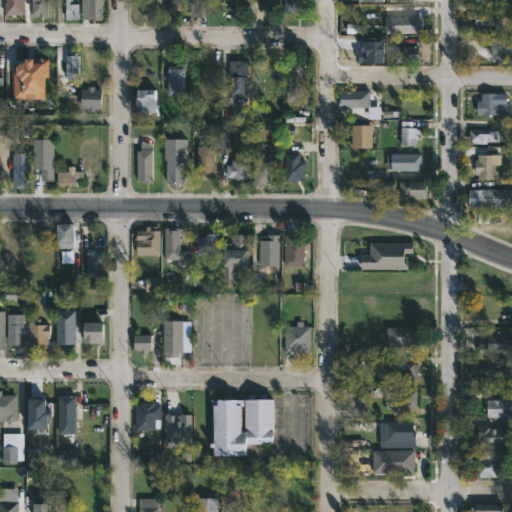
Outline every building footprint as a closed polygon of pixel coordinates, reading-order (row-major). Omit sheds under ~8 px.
[(23,0),(3,0),(3,16),(23,16),(23,0)] [(48,0),(48,11),(50,13),(48,19),(42,19),(42,17),(38,17),(38,16),(32,16),(32,0),(48,0)] [(79,19),(80,3),(72,2),(72,0),(64,0),(64,19),(79,19)] [(95,19),(88,19),(88,0),(101,0),(102,16),(95,16),(95,19)] [(205,0),(206,17),(197,17),(196,0),(205,0)] [(307,0),(307,11),(284,10),(283,0),(307,0)] [(489,31),(475,31),(475,13),(498,13),(498,25),(489,27),(489,31)] [(419,16),(423,16),(424,32),(401,34),(400,28),(396,28),(396,18),(400,18),(400,16),(419,16)] [(511,37),(511,54),(491,54),(491,37),(511,37)] [(420,45),(421,62),(394,62),(394,46),(420,45)] [(77,52),(77,55),(79,55),(79,78),(65,78),(65,55),(72,55),(72,52),(77,52)] [(33,57),(33,62),(39,62),(39,58),(48,58),(48,76),(44,76),(44,98),(34,98),(34,93),(25,94),(25,98),(13,98),(13,64),(24,62),(24,57),(33,57)] [(248,61),(246,96),(228,96),(229,60),(248,61)] [(280,62),(280,76),(256,76),(256,74),(254,74),(255,62),(256,61),(280,62)] [(295,101),(286,101),(286,90),(288,90),(287,63),(304,62),(305,101),(295,101)] [(177,66),(177,67),(185,67),(185,95),(166,95),(166,66),(177,66)] [(83,88),(83,107),(105,107),(105,88),(83,88)] [(155,89),(156,113),(136,113),(135,97),(137,97),(137,89),(155,89)] [(359,108),(338,107),(338,98),(340,98),(341,90),(367,90),(367,96),(361,96),(361,108),(359,108)] [(507,104),(507,109),(503,109),(503,104),(497,104),(497,109),(499,109),(499,115),(477,115),(477,100),(482,100),(482,93),(507,93),(507,104)] [(362,147),(352,148),(351,125),(372,125),(372,147),(362,147)] [(420,129),(418,139),(416,139),(415,145),(400,145),(401,130),(399,130),(399,127),(417,127),(417,129),(420,129)] [(497,136),(496,144),(469,143),(470,129),(491,129),(490,136),(497,136)] [(32,138),(53,138),(53,180),(40,180),(40,167),(32,167),(32,138)] [(184,161),(184,183),(178,183),(178,188),(170,188),(170,183),(165,183),(165,160),(162,160),(163,138),(187,138),(187,161),(184,161)] [(152,144),(152,182),(139,182),(139,180),(136,180),(136,151),(140,151),(141,141),(152,144)] [(209,175),(209,177),(200,177),(200,175),(199,175),(198,146),(214,146),(215,175),(209,175)] [(28,150),(28,188),(13,188),(12,153),(14,153),(14,150),(28,150)] [(299,151),(300,160),(304,159),(307,162),(307,167),(306,170),(303,170),(304,181),(285,181),(284,152),(299,151)] [(421,165),(421,171),(392,170),(392,169),(386,168),(386,154),(422,153),(421,165)] [(495,161),(495,170),(498,170),(498,179),(479,178),(479,172),(478,172),(478,174),(471,174),(472,166),(475,166),(475,160),(478,160),(478,154),(501,155),(501,161),(495,161)] [(238,159),(238,160),(250,160),(250,174),(247,174),(247,178),(227,177),(227,165),(232,165),(232,158),(238,159)] [(259,184),(253,184),(253,162),(272,162),(272,183),(259,184)] [(75,165),(75,171),(83,171),(83,179),(76,179),(76,186),(69,186),(69,188),(57,186),(57,171),(68,171),(68,166),(75,165)] [(385,189),(385,198),(377,198),(377,194),(370,194),(370,181),(395,181),(395,189),(385,189)] [(426,197),(399,197),(399,181),(426,181),(426,197)] [(510,208),(468,209),(468,189),(510,188),(510,208)] [(74,243),(58,243),(57,224),(74,224),(74,243)] [(156,226),(156,230),(160,230),(160,255),(136,255),(136,229),(146,229),(146,226),(156,226)] [(180,249),(180,251),(185,251),(185,263),(178,263),(178,259),(164,259),(164,228),(180,228),(180,249)] [(220,255),(197,255),(197,237),(206,237),(205,233),(219,233),(220,255)] [(232,290),(224,290),(224,249),(230,249),(231,234),(249,234),(248,272),(233,271),(232,290)] [(278,265),(259,265),(259,240),(266,240),(266,234),(280,234),(279,265),(278,265)] [(304,240),(304,267),(284,266),(285,234),(296,234),(296,240),(304,240)] [(360,270),(409,270),(409,243),(368,243),(368,255),(360,255),(360,270)] [(95,249),(95,251),(98,251),(98,253),(104,253),(104,277),(87,277),(87,249),(95,249)] [(72,251),(62,251),(62,262),(72,262),(72,251)] [(146,291),(159,291),(159,277),(145,277),(146,291)] [(22,299),(22,290),(5,290),(5,299),(22,299)] [(72,344),(72,347),(61,348),(61,344),(56,344),(56,311),(75,311),(76,344),(72,344)] [(8,314),(24,314),(24,346),(8,345),(8,314)] [(40,318),(40,323),(49,324),(49,337),(47,337),(47,347),(28,347),(28,317),(40,318)] [(169,321),(169,326),(177,326),(177,335),(182,335),(182,353),(177,353),(177,357),(165,357),(165,352),(164,352),(164,350),(162,350),(163,321),(169,321)] [(89,324),(109,324),(109,340),(89,340),(89,324)] [(310,326),(310,352),(304,352),(304,354),(295,354),(295,349),(293,349),(293,353),(285,353),(285,326),(310,326)] [(413,334),(413,346),(388,346),(389,339),(386,339),(386,327),(413,327),(413,334)] [(511,343),(511,356),(483,355),(483,343),(488,343),(488,335),(507,335),(507,343),(511,343)] [(149,336),(132,336),(132,354),(149,354),(149,336)] [(509,360),(509,364),(511,364),(511,374),(509,374),(509,381),(480,381),(480,360),(509,360)] [(417,374),(417,381),(397,380),(397,363),(418,363),(417,374)] [(410,408),(410,414),(393,414),(393,408),(385,408),(385,389),(417,390),(417,408),(410,408)] [(0,390),(1,390),(1,395),(17,395),(17,422),(0,422),(0,390)] [(48,394),(47,427),(38,427),(38,423),(31,422),(32,394),(48,394)] [(255,394),(256,400),(260,400),(259,395),(267,395),(267,399),(274,399),(274,444),(247,444),(248,456),(215,456),(214,448),(211,448),(211,444),(214,444),(214,437),(212,437),(212,433),(214,433),(213,407),(211,407),(211,400),(248,400),(248,395),(255,394)] [(76,421),(57,420),(58,395),(76,396),(76,421)] [(511,416),(510,416),(510,418),(489,418),(489,416),(487,416),(487,400),(509,400),(509,397),(511,397),(511,416)] [(153,402),(153,405),(161,405),(161,419),(154,419),(154,429),(135,429),(135,405),(141,405),(141,402),(153,402)] [(191,413),(166,413),(166,444),(191,444),(191,413)] [(414,422),(414,429),(416,429),(416,448),(380,448),(380,422),(414,422)] [(509,447),(509,428),(476,428),(476,447),(509,447)] [(23,434),(3,433),(3,463),(23,463),(23,434)] [(362,439),(343,440),(344,447),(362,446),(362,439)] [(76,466),(76,450),(57,450),(57,466),(76,466)] [(414,473),(373,471),(373,450),(415,451),(414,473)] [(499,451),(500,477),(476,477),(476,451),(499,451)] [(0,511),(0,487),(18,487),(18,511),(0,511)] [(49,497),(49,511),(33,511),(33,505),(35,505),(35,497),(49,497)] [(139,511),(139,497),(159,497),(159,511),(139,511)] [(196,511),(196,498),(218,498),(218,511),(196,511)]
